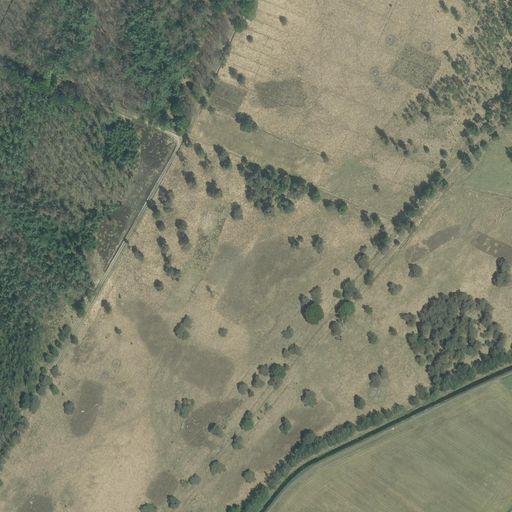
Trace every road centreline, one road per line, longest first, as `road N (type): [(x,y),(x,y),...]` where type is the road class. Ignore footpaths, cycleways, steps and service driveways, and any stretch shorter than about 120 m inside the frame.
road 1 (track): [(183,137),(0,461)]
road 2 (track): [(0,62),(183,137)]
road 3 (track): [(243,0),(183,137)]
